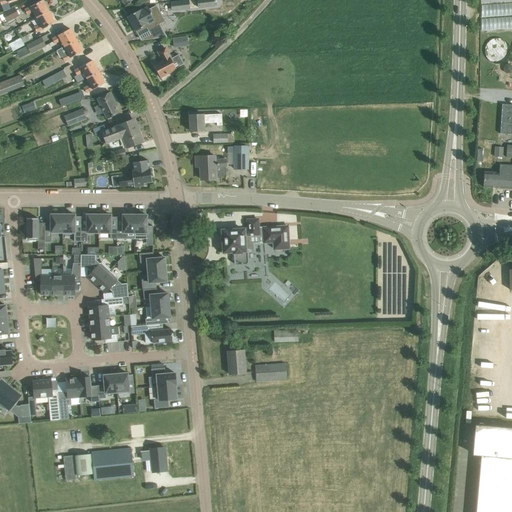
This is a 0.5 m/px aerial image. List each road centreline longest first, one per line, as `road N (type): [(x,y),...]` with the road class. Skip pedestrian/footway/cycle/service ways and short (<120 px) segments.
road 1 (secondary): [(423,511),(438,335)]
road 2 (residential): [(14,197),(178,199)]
road 3 (unclassified): [(178,199),(338,206)]
road 4 (residential): [(207,511),(193,353)]
road 5 (residential): [(193,353),(178,199)]
road 6 (unclassified): [(153,105),(265,0)]
road 7 (secondary): [(454,143),(459,0)]
road 8 (residential): [(153,105),(88,0)]
